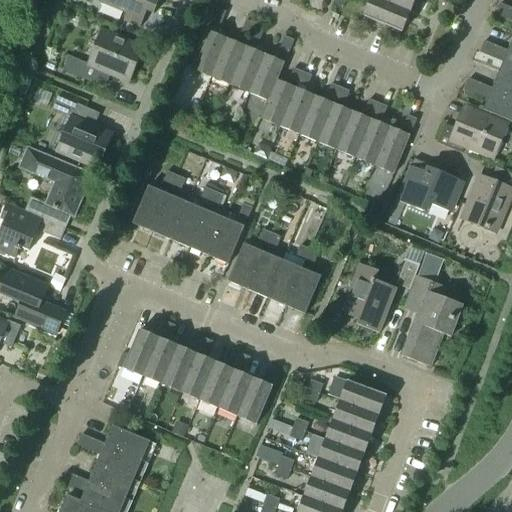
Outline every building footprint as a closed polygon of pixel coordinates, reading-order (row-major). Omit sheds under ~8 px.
[(153,15),(159,0),(101,0),(100,4),(125,15),(123,22),(139,29),(146,12),(153,15)] [(341,9),(345,0),(334,0),(332,5),(341,9)] [(401,34),(409,14),(375,0),(370,0),(363,18),(401,34)] [(375,0),(409,14),(414,0),(375,0)] [(511,9),(499,5),(495,16),(511,23),(511,9)] [(220,25),(225,13),(216,9),(211,21),(220,25)] [(250,38),(255,25),(246,22),(241,34),(250,38)] [(259,41),(264,29),(255,25),(250,38),(259,41)] [(125,82),(140,47),(105,33),(90,67),(68,58),(63,70),(100,86),(105,74),(125,82)] [(211,79),(226,41),(206,33),(191,70),(211,79)] [(288,54),(293,42),(284,38),(279,50),(288,54)] [(511,78),(511,40),(507,52),(484,42),(479,54),(503,63),(498,73),(511,78)] [(229,86),(245,49),(226,41),(211,79),(229,86)] [(248,94),(264,57),(245,49),(229,86),(248,94)] [(276,83),(283,65),(264,57),(248,94),(267,102),(275,82),(276,83)] [(297,85),(302,73),(293,69),(288,82),(297,85)] [(306,89),(311,77),(302,73),(297,85),(306,89)] [(511,123),(511,78),(498,73),(492,90),(468,80),(463,91),(487,101),(482,111),(511,123)] [(280,128),(295,90),(276,83),(275,82),(267,102),(259,120),(280,128)] [(334,101),(340,89),(331,85),(325,97),(334,101)] [(343,105),(349,92),(340,89),(334,101),(343,105)] [(298,136),(313,98),(295,90),(280,128),(298,136)] [(94,169),(109,134),(88,125),(94,113),(57,98),(51,110),(74,120),(59,154),(94,169)] [(316,143),(332,106),(313,98),(298,136),(316,143)] [(372,117),(377,104),(368,101),(363,113),(372,117)] [(381,120),(386,108),(377,104),(372,117),(381,120)] [(335,151),(350,113),(332,106),(316,143),(335,151)] [(491,159),(505,125),(465,109),(456,131),(444,126),(436,144),(461,155),(463,148),(491,159)] [(355,159),(370,122),(350,113),(335,151),(355,159)] [(411,133),(416,120),(407,117),(402,129),(411,133)] [(373,167),(389,130),(370,122),(355,159),(373,167)] [(393,175),(409,138),(389,130),(373,167),(393,175)] [(73,218),(84,192),(88,182),(86,181),(88,175),(27,149),(19,169),(54,184),(46,205),(31,199),(26,213),(65,229),(70,217),(73,218)] [(452,212),(462,190),(451,186),(454,180),(412,162),(395,202),(422,213),(427,211),(429,205),(449,213),(452,212)] [(495,233),(508,201),(511,202),(511,175),(501,171),(495,186),(478,179),(462,219),(495,233)] [(170,189),(176,177),(167,173),(161,185),(170,189)] [(179,193),(185,180),(176,177),(170,189),(179,193)] [(151,233),(167,196),(148,188),(132,225),(151,233)] [(208,205),(213,193),(204,189),(199,201),(208,205)] [(217,209),(222,196),(213,193),(208,205),(217,209)] [(170,241),(186,204),(167,196),(151,233),(170,241)] [(189,249),(205,212),(186,204),(170,241),(189,249)] [(65,229),(26,213),(5,205),(0,217),(0,220),(3,222),(0,230),(0,252),(15,259),(18,251),(20,252),(21,249),(28,252),(37,231),(60,241),(65,229)] [(246,221),(252,209),(242,205),(237,217),(246,221)] [(208,257),(224,220),(205,212),(189,249),(208,257)] [(228,266),(243,228),(224,220),(208,257),(228,266)] [(266,247),(271,234),(262,231),(257,243),(266,247)] [(275,250),(280,238),(271,234),(266,247),(275,250)] [(247,291),(263,254),(243,246),(227,283),(247,291)] [(303,263),(309,250),(300,247),(294,259),(303,263)] [(313,266),(318,254),(309,250),(303,263),(313,266)] [(267,300),(283,262),(263,254),(247,291),(267,300)] [(450,339),(462,307),(440,299),(444,289),(433,285),(441,264),(423,257),(403,310),(418,316),(402,358),(429,368),(441,335),(450,339)] [(409,291),(419,266),(405,261),(395,286),(409,291)] [(284,307),(300,270),(283,262),(267,300),(284,307)] [(346,300),(340,314),(358,321),(356,326),(378,335),(396,290),(374,282),(378,273),(359,265),(346,300)] [(64,313),(40,303),(47,287),(3,268),(0,274),(0,295),(8,299),(9,295),(22,301),(15,319),(54,336),(64,313)] [(304,316),(316,287),(320,278),(300,270),(284,307),(304,316)] [(160,335),(165,323),(156,319),(151,332),(160,335)] [(0,344),(11,349),(20,327),(7,322),(6,325),(0,322),(0,344)] [(169,339),(174,327),(165,323),(160,335),(169,339)] [(142,378),(158,340),(138,332),(122,370),(142,378)] [(198,351),(203,339),(194,335),(189,347),(198,351)] [(207,355),(212,343),(203,339),(198,351),(207,355)] [(161,386),(177,348),(158,340),(142,378),(161,386)] [(180,394),(196,356),(177,348),(161,386),(180,394)] [(235,367),(240,355),(231,351),(226,363),(235,367)] [(245,371),(250,359),(240,355),(235,367),(245,371)] [(199,402),(214,364),(196,356),(180,394),(199,402)] [(217,410),(233,372),(214,364),(199,402),(217,410)] [(274,383),(279,371),(270,367),(265,380),(274,383)] [(236,418),(252,380),(233,372),(217,410),(236,418)] [(256,426),(272,389),(252,380),(236,418),(256,426)] [(319,395),(322,386),(310,381),(306,390),(319,395)] [(378,417),(385,397),(347,383),(340,403),(378,417)] [(315,404),(319,395),(306,390),(303,400),(315,404)] [(370,437),(378,417),(340,403),(332,422),(370,437)] [(304,433),(308,424),(295,419),(292,429),(304,433)] [(363,455),(370,437),(332,422),(325,441),(363,455)] [(120,511),(149,443),(112,427),(104,445),(81,435),(76,447),(99,456),(88,483),(65,473),(60,484),(84,494),(80,503),(102,511),(120,511)] [(301,443),(304,433),(292,429),(289,438),(301,443)] [(356,474),(363,455),(325,441),(318,460),(356,474)] [(290,472),(293,462),(281,458),(277,467),(290,472)] [(349,494),(356,474),(318,460),(311,479),(349,494)] [(286,481),(290,472),(277,467),(274,476),(286,481)] [(340,511),(341,511),(349,494),(311,479),(303,498),(340,511)] [(275,510),(279,501),(266,496),(263,505),(275,510)] [(102,511),(80,503),(67,497),(60,511),(102,511)] [(340,511),(303,498),(298,511),(340,511)]
